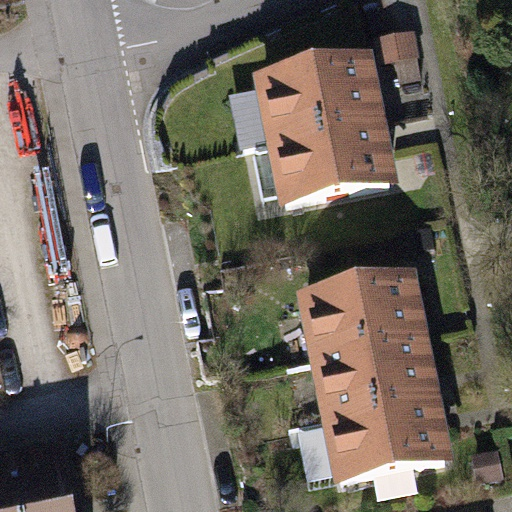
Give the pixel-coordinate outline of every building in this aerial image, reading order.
[(375,53),(381,93),(427,86),(421,45),(375,53)] [(369,59),(255,82),(267,146),(382,124),(369,59)] [(382,124),(267,146),(280,213),(396,190),(382,124)] [(414,277),(296,298),(308,359),(428,337),(414,277)] [(428,337),(308,359),(322,428),(442,405),(428,337)] [(442,405),(322,428),(335,486),(454,464),(442,405)] [(0,511),(72,511),(61,457),(0,469),(0,511)]
